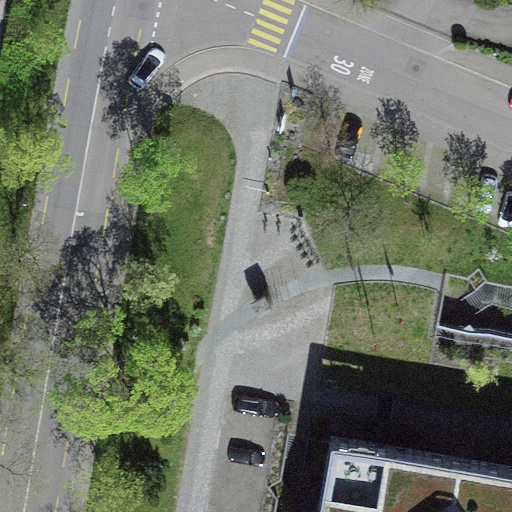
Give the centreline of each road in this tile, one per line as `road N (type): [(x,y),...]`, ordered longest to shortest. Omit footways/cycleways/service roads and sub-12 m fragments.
road 1 (secondary): [(120,0),(28,511)]
road 2 (residential): [(511,121),(206,0)]
